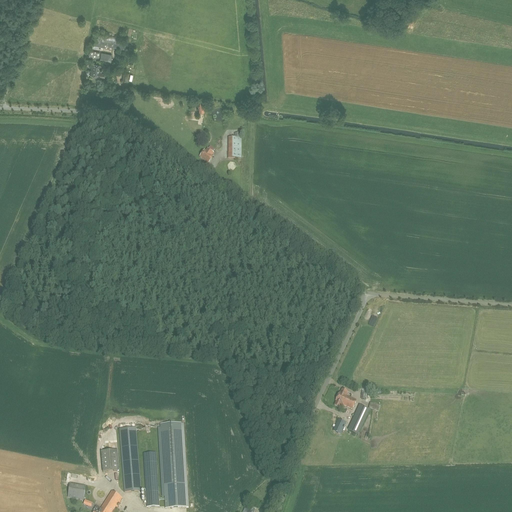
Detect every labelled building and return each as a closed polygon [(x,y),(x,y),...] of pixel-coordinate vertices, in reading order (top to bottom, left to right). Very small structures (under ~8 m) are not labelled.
[(125,50),(126,43),(118,42),(119,38),(104,35),(104,34),(95,32),(94,38),(93,37),(92,43),(125,50)] [(89,57),(99,59),(100,53),(90,51),(89,57)] [(110,61),(111,55),(101,53),(100,59),(110,61)] [(90,76),(98,77),(104,78),(105,74),(99,73),(100,65),(92,64),(90,76)] [(242,159),(242,138),(241,138),(241,134),(234,134),(234,138),(229,138),(229,158),(242,159)] [(214,156),(211,155),(212,152),(207,149),(206,151),(204,150),(200,157),(209,163),(214,156)] [(342,409),(343,405),(352,410),(357,400),(346,396),(348,392),(342,389),(340,393),(339,393),(335,401),(336,402),(334,406),(342,409)] [(369,409),(379,412),(380,406),(370,403),(369,409)] [(370,410),(360,406),(348,430),(359,435),(370,410)] [(346,423),(339,419),(333,431),(341,434),(346,423)] [(165,508),(186,507),(181,423),(160,424),(165,508)] [(136,428),(119,429),(124,492),(141,491),(136,428)] [(118,451),(101,452),(103,472),(120,471),(118,451)] [(156,453),(144,454),(147,507),(159,506),(156,453)] [(84,502),(87,487),(71,483),(68,498),(84,502)] [(123,499),(112,492),(101,509),(96,505),(93,511),(94,511),(93,511),(112,511),(116,506),(118,507),(119,506),(121,503),(123,499)]
